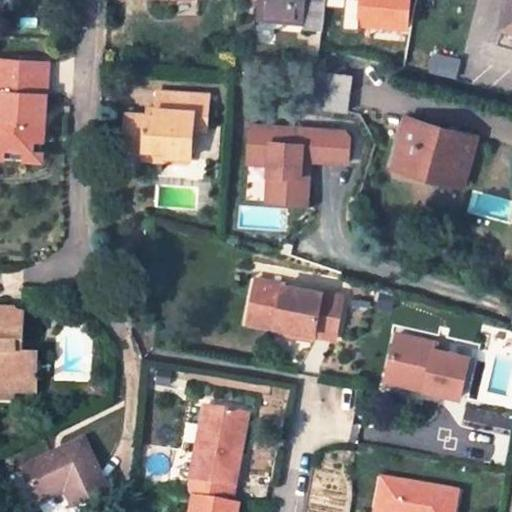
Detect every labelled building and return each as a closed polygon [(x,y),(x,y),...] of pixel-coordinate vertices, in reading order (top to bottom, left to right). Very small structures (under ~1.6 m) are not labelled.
[(259,0),(258,21),(305,25),(306,8),(324,10),(325,0),(259,0)] [(355,0),(354,25),(410,30),(413,0),(355,0)] [(511,0),(508,0),(498,44),(511,48),(511,0)] [(45,123),(49,62),(0,59),(0,142),(32,144),(33,123),(45,123)] [(347,111),(351,78),(320,74),(316,107),(347,111)] [(207,120),(209,95),(158,92),(157,106),(156,115),(148,115),(127,114),(124,148),(145,150),(145,159),(166,161),(166,158),(193,159),(194,131),(195,119),(207,120)] [(157,106),(148,106),(148,115),(156,115),(157,106)] [(206,132),(207,120),(195,119),(194,131),(206,132)] [(461,186),(474,140),(405,122),(393,168),(461,186)] [(0,157),(43,160),(45,123),(33,123),(32,144),(0,142),(0,157)] [(346,133),(253,125),(250,163),(270,164),(270,175),(283,176),(281,202),(308,205),(311,162),(349,165),(351,140),(346,133)] [(283,176),(270,175),(267,201),(281,202),(283,176)] [(335,338),(343,296),(255,282),(248,322),(277,327),(318,335),(335,338)] [(23,341),(24,312),(0,310),(0,391),(16,392),(37,393),(38,354),(25,353),(23,341)] [(276,333),(317,341),(318,335),(277,327),(276,333)] [(436,346),(397,335),(388,374),(427,383),(425,390),(460,397),(468,361),(435,352),(436,346)] [(472,354),(474,346),(439,338),(438,346),(472,354)] [(386,381),(425,390),(427,383),(388,374),(386,381)] [(239,413),(206,407),(188,494),(195,496),(232,503),(240,455),(231,453),(239,413)] [(231,453),(240,455),(248,415),(239,413),(231,453)] [(23,469),(38,503),(39,504),(67,492),(71,490),(78,506),(107,493),(83,441),(23,469)] [(453,511),(457,493),(382,480),(375,511),(453,511)] [(74,508),(78,506),(71,490),(67,492),(74,508)] [(67,492),(39,504),(42,511),(75,511),(74,508),(67,492)] [(192,511),(236,511),(238,504),(232,503),(195,496),(192,511)]
